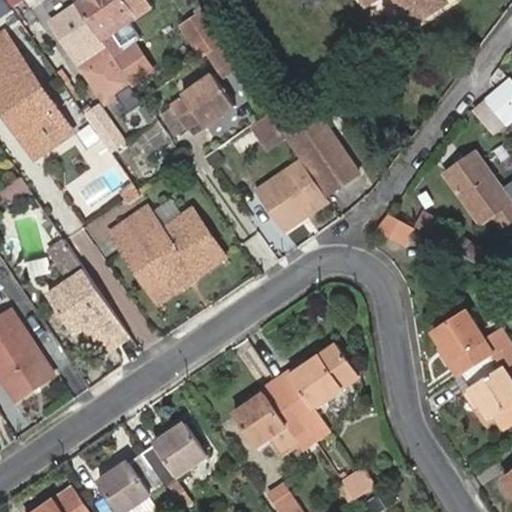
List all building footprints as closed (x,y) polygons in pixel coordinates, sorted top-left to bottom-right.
[(81,0),(79,1),(81,4),(105,40),(116,32),(156,6),(151,0),(81,0)] [(374,0),(375,1),(376,0),(408,0),(421,21),(453,0),(374,0)] [(105,40),(81,4),(55,22),(109,102),(135,84),(131,77),(114,52),(105,40)] [(215,48),(225,40),(202,5),(194,11),(198,17),(188,24),(202,44),(209,39),(215,48)] [(0,36),(0,99),(5,96),(14,108),(7,113),(36,156),(59,140),(45,120),(60,109),(6,32),(0,36)] [(116,32),(105,40),(114,52),(125,46),(116,32)] [(125,46),(114,52),(131,77),(141,70),(125,46)] [(186,96),(172,105),(187,128),(201,119),(207,127),(237,106),(215,73),(184,93),(186,96)] [(511,119),(511,89),(508,84),(489,100),(508,123),(511,119)] [(5,96),(0,99),(0,103),(7,113),(14,108),(5,96)] [(85,103),(115,146),(127,138),(101,101),(97,104),(92,98),(85,103)] [(311,98),(278,120),(303,158),(324,189),(357,167),(311,98)] [(489,100),(476,111),(496,134),(508,123),(489,100)] [(172,105),(157,114),(172,137),(187,128),(172,105)] [(74,130),(60,109),(45,120),(59,140),(74,130)] [(100,212),(109,225),(146,201),(94,122),(77,134),(98,166),(69,185),(91,218),(100,212)] [(157,164),(176,146),(153,123),(135,141),(157,164)] [(448,172),(484,224),(496,215),(504,227),(511,221),(511,200),(478,152),(448,172)] [(306,217),(330,199),(324,189),(303,158),(258,190),(281,224),(301,211),(306,217)] [(21,174),(0,188),(0,194),(4,201),(29,185),(21,174)] [(191,269),(195,276),(227,254),(195,208),(164,229),(150,208),(114,233),(160,300),(184,284),(179,278),(191,269)] [(431,234),(440,217),(425,209),(416,226),(431,234)] [(301,211),(281,224),(286,231),(306,217),(301,211)] [(418,229),(393,215),(383,229),(409,244),(418,229)] [(64,237),(50,247),(71,278),(86,268),(64,237)] [(458,247),(483,261),(488,253),(463,238),(458,247)] [(131,335),(86,268),(71,278),(45,297),(71,336),(81,330),(99,356),(131,335)] [(184,284),(195,276),(191,269),(179,278),(184,284)] [(0,371),(18,397),(55,373),(12,310),(0,317),(0,371)] [(462,374),(511,342),(504,329),(487,340),(467,310),(435,331),(444,345),(447,342),(456,356),(453,359),(462,374)] [(511,360),(511,341),(511,342),(462,374),(472,388),(476,386),(485,400),(481,402),(491,417),(511,403),(511,378),(504,366),(511,360)] [(447,342),(444,345),(453,359),(456,356),(447,342)] [(292,374),(279,383),(316,437),(328,429),(313,407),(360,376),(339,343),(307,364),(309,369),(296,378),(292,374)] [(307,364),(292,374),(296,378),(309,369),(307,364)] [(316,437),(279,383),(264,392),(268,396),(253,406),(250,402),(234,412),(256,445),(287,424),(303,446),(316,437)] [(476,386),(472,388),(481,402),(485,400),(476,386)] [(264,392),(250,402),(253,406),(268,396),(264,392)] [(157,442),(143,451),(164,481),(207,453),(186,423),(171,433),(172,436),(159,445),(157,442)] [(171,433),(157,442),(159,445),(172,436),(171,433)] [(143,451),(142,452),(129,461),(131,464),(117,473),(115,471),(100,481),(120,511),(164,481),(143,451)] [(129,461),(115,471),(117,473),(131,464),(129,461)] [(352,504),(380,485),(366,466),(339,484),(352,504)] [(183,479),(168,486),(178,511),(194,504),(183,479)] [(305,511),(291,480),(270,489),(280,511),(305,511)] [(66,511),(58,500),(43,509),(45,511),(66,511)]
